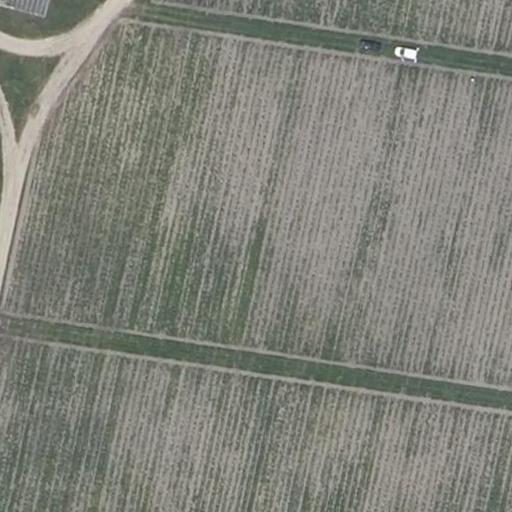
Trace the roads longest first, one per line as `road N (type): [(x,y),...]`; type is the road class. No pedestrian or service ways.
road 1 (track): [(6,196),(66,71),(101,37)]
road 2 (track): [(0,37),(71,46),(101,37),(124,0)]
road 3 (track): [(0,236),(9,180),(0,114)]
